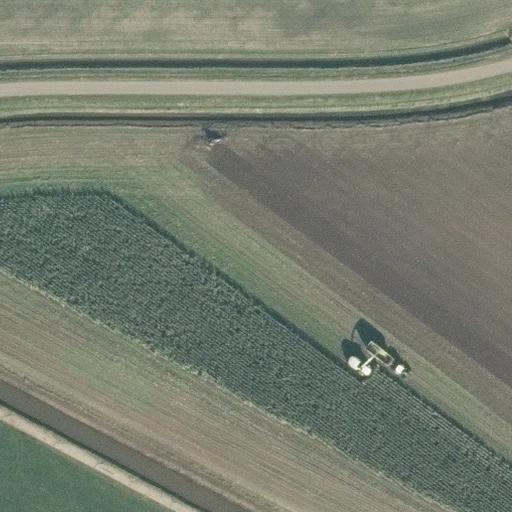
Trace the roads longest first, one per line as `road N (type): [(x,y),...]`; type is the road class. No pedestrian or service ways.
road 1 (unclassified): [(0,93),(91,86),(427,103),(511,93)]
road 2 (track): [(0,416),(177,511)]
